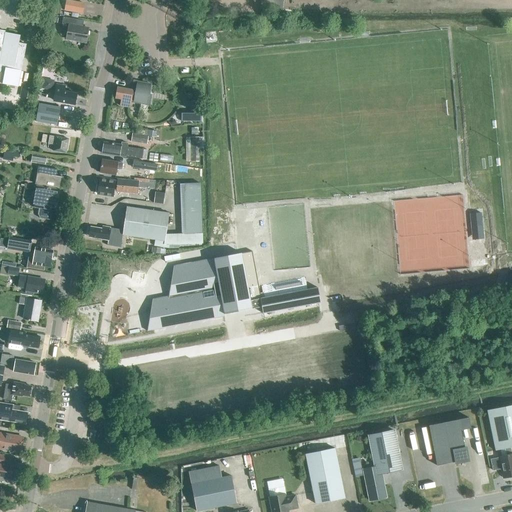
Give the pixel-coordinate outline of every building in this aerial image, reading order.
[(85,4),(67,0),(65,10),(84,14),(85,4)] [(282,9),(283,0),(261,0),(261,5),(282,9)] [(86,43),(88,29),(76,27),(77,20),(63,17),(61,24),(68,26),(66,39),(86,43)] [(0,83),(18,87),(26,45),(18,43),(20,36),(4,33),(4,31),(0,30),(0,83)] [(54,81),(44,79),(42,88),(52,90),(54,81)] [(146,104),(149,87),(150,84),(134,82),(132,90),(117,88),(115,98),(121,99),(119,106),(129,108),(131,97),(134,97),(133,102),(146,104)] [(75,105),(76,94),(64,92),(65,86),(56,85),(53,101),(60,102),(75,105)] [(24,87),(23,98),(31,99),(32,89),(24,87)] [(201,122),(202,101),(192,101),(192,113),(181,113),(181,122),(201,122)] [(36,122),(57,126),(60,107),(39,104),(36,122)] [(147,144),(148,136),(132,133),(131,142),(147,144)] [(66,153),(68,139),(49,136),(48,144),(54,145),(53,151),(66,153)] [(190,162),(199,162),(199,138),(190,138),(190,162)] [(133,161),(141,162),(141,159),(146,160),(148,151),(129,148),(129,149),(127,148),(127,144),(121,143),(121,145),(104,142),(102,154),(125,157),(126,154),(128,154),(128,156),(134,157),(133,161)] [(45,165),(46,157),(32,155),(31,162),(45,165)] [(122,169),(122,163),(117,163),(117,162),(102,160),(100,173),(115,175),(117,168),(122,169)] [(145,163),(141,162),(133,161),(132,167),(144,169),(145,163)] [(49,220),(51,210),(56,211),(62,177),(43,174),(44,168),(38,167),(35,183),(37,183),(32,207),(39,208),(37,215),(40,219),(49,220)] [(148,182),(138,181),(117,179),(117,182),(115,182),(115,181),(107,180),(107,181),(99,180),(97,194),(107,195),(107,196),(112,197),(112,196),(113,196),(114,190),(116,190),(116,192),(137,194),(138,188),(154,189),(155,181),(148,180),(148,182)] [(203,244),(202,234),(201,184),(180,185),(183,235),(165,236),(168,213),(127,207),(122,235),(155,240),(154,246),(169,248),(178,248),(178,245),(203,244)] [(481,226),(471,227),(472,239),(482,238),(481,226)] [(123,230),(110,228),(102,227),(102,229),(90,227),(89,235),(92,236),(92,238),(107,240),(107,246),(120,248),(123,230)] [(9,238),(7,249),(29,253),(31,242),(9,238)] [(35,248),(32,264),(38,265),(50,268),(51,259),(53,258),(54,253),(53,251),(41,249),(35,248)] [(151,301),(147,333),(225,318),(224,313),(246,309),(247,310),(262,307),(263,314),(320,303),(317,288),(306,289),(305,281),(261,289),(262,293),(260,293),(251,252),(174,267),(167,298),(151,301)] [(18,276),(19,269),(8,267),(7,274),(18,276)] [(42,293),(44,280),(19,276),(18,287),(26,288),(25,293),(31,294),(32,291),(42,293)] [(37,322),(41,301),(30,299),(31,296),(20,294),(19,304),(25,306),(23,319),(37,322)] [(20,330),(21,323),(8,321),(7,328),(20,330)] [(23,338),(18,337),(19,333),(12,332),(10,344),(24,346),(24,348),(28,348),(28,347),(38,348),(40,337),(24,334),(23,338)] [(33,375),(35,363),(14,359),(14,356),(1,354),(0,363),(0,364),(11,366),(11,365),(14,366),(13,372),(33,375)] [(24,386),(24,384),(13,382),(13,385),(6,384),(3,400),(11,401),(12,395),(22,397),(22,395),(30,396),(31,387),(24,386)] [(27,413),(19,411),(19,406),(0,403),(0,416),(10,418),(10,422),(25,424),(27,413)] [(511,453),(510,448),(511,447),(511,405),(486,410),(495,451),(504,449),(505,455),(498,456),(502,479),(511,476),(511,453)] [(465,449),(461,430),(470,428),(468,418),(428,426),(437,466),(457,462),(467,460),(465,449)] [(369,502),(387,498),(382,474),(401,470),(393,430),(369,435),(375,466),(362,469),(369,502)] [(23,437),(4,434),(4,436),(0,435),(0,449),(20,453),(23,437)] [(315,504),(345,498),(335,449),(305,455),(315,504)] [(7,463),(8,456),(0,455),(0,479),(3,479),(3,477),(11,478),(13,467),(5,466),(6,463),(7,463)] [(191,464),(192,469),(219,464),(219,460),(191,464)] [(236,504),(231,476),(222,478),(219,465),(188,472),(191,484),(197,511),(236,504)] [(279,496),(278,488),(268,490),(272,511),(287,511),(287,510),(297,508),(295,495),(285,497),(284,495),(279,496)] [(134,511),(88,502),(87,502),(85,511),(134,511),(135,510),(134,510),(134,511)]
